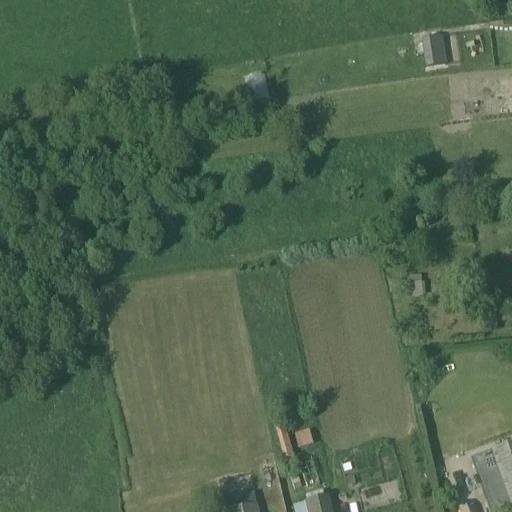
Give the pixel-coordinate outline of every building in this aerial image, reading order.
[(425,70),(446,67),(442,38),(421,41),(425,70)] [(88,159),(78,161),(80,176),(91,174),(88,159)] [(55,169),(57,181),(66,180),(64,168),(55,169)] [(511,511),(511,445),(471,461),(488,511),(511,511)] [(295,492),(296,491),(302,490),(300,486),(297,475),(296,473),(289,475),(290,476),(295,492)] [(324,499),(307,503),(304,504),(305,505),(306,511),(332,511),(329,499),(329,498),(324,499)]
